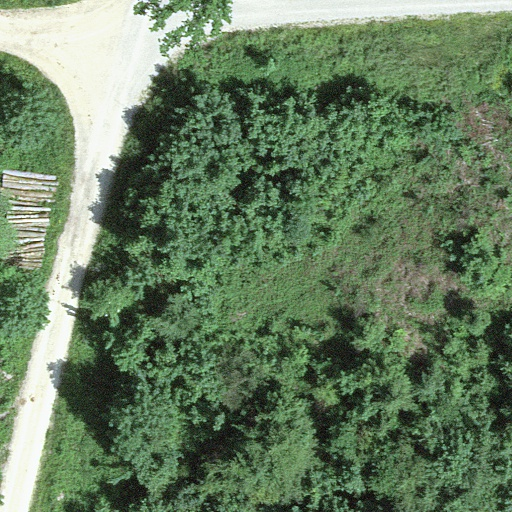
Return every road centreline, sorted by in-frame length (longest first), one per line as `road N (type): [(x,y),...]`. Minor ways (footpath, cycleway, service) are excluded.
road 1 (track): [(10,511),(117,30),(131,0)]
road 2 (track): [(511,6),(117,30),(0,19)]
